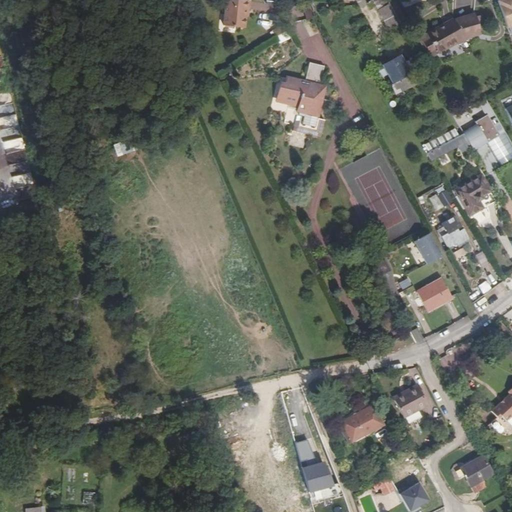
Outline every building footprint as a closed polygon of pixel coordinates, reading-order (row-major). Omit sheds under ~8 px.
[(223,0),(220,27),(228,28),(241,29),(243,10),(245,10),(246,2),(230,0),(223,0)] [(399,23),(386,0),(385,0),(372,0),(390,29),(399,23)] [(386,0),(399,23),(405,20),(395,2),(397,0),(386,0)] [(311,16),(308,5),(303,6),(306,17),(311,16)] [(261,24),(271,25),(272,13),(261,13),(261,24)] [(478,31),(475,19),(473,15),(453,21),(452,19),(427,34),(429,38),(436,50),(438,53),(456,42),(455,40),(461,37),(462,38),(479,33),(478,31)] [(475,19),(478,31),(484,29),(480,17),(475,19)] [(370,28),(365,19),(353,25),(359,34),(370,28)] [(303,23),(295,24),(298,36),(305,34),(303,23)] [(285,33),(282,28),(272,33),(275,39),(285,33)] [(436,50),(429,38),(423,41),(429,53),(436,50)] [(406,65),(403,61),(401,62),(398,56),(383,65),(386,70),(392,67),(400,81),(391,86),(395,93),(411,84),(406,74),(408,73),(404,66),(406,65)] [(406,74),(411,84),(416,81),(411,71),(414,70),(408,58),(403,61),(406,65),(404,66),(408,73),(406,74)] [(314,122),(320,102),(314,100),(314,96),(316,96),(318,88),(314,87),(315,84),(320,85),(325,70),(310,66),(304,84),(287,79),(285,85),(280,85),(276,98),(288,102),(287,104),(297,107),(295,112),(297,113),(296,116),(294,116),(289,133),(317,141),(322,124),(314,122)] [(12,100),(0,102),(0,129),(17,127),(12,100)] [(511,101),(503,105),(511,126),(511,101)] [(464,143),(457,147),(460,152),(470,146),(462,133),(452,139),(453,141),(460,137),(464,143)] [(460,137),(453,141),(456,146),(457,147),(464,143),(460,137)] [(456,146),(453,141),(439,148),(438,147),(430,152),(434,159),(456,146)] [(10,177),(12,188),(32,185),(30,174),(10,177)] [(469,215),(495,200),(481,175),(455,190),(469,215)] [(428,197),(436,211),(450,203),(442,189),(428,197)] [(456,244),(464,240),(465,241),(469,239),(463,229),(457,224),(453,217),(452,218),(451,217),(447,218),(448,220),(442,223),(447,233),(441,236),(449,248),(456,244)] [(415,243),(427,265),(442,257),(430,235),(415,243)] [(464,240),(456,244),(459,247),(470,241),(469,239),(465,241),(464,240)] [(402,289),(411,285),(407,278),(399,282),(402,289)] [(416,294),(426,313),(451,299),(442,280),(416,294)] [(490,402),(496,409),(501,416),(507,410),(511,415),(511,378),(504,386),(505,388),(490,402)] [(409,395),(418,412),(428,406),(417,387),(407,392),(409,395)] [(404,419),(418,412),(409,395),(395,402),(404,419)] [(493,412),(496,409),(490,402),(487,405),(493,412)] [(359,416),(368,434),(384,426),(374,406),(358,414),(359,416)] [(353,442),(368,434),(359,416),(344,424),(346,430),(352,442),(353,442)] [(352,442),(346,430),(343,432),(349,444),(352,442)] [(315,437),(294,443),(310,503),(342,495),(339,482),(328,485),(315,437)] [(492,476),(482,459),(461,471),(474,494),(486,487),(483,481),(492,476)] [(388,477),(373,483),(379,497),(393,492),(388,477)] [(94,505),(95,493),(82,492),(81,504),(94,505)]
